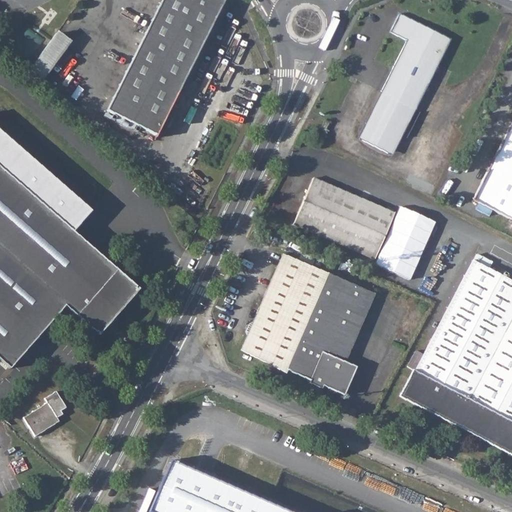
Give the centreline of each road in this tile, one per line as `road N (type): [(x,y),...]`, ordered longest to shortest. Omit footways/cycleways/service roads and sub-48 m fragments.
road 1 (residential): [(167,351),(511,500)]
road 2 (unknown): [(276,136),(511,244)]
road 3 (secondary): [(276,136),(167,351)]
road 4 (secondary): [(167,351),(78,511)]
road 5 (unknown): [(511,35),(431,152)]
